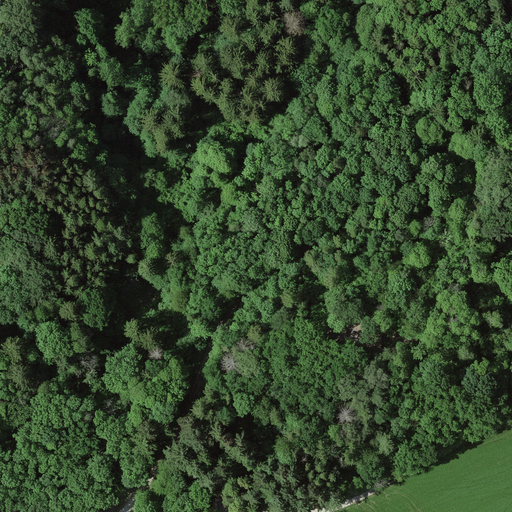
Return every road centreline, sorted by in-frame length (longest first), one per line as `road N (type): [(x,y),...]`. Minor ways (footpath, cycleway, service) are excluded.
road 1 (track): [(123,511),(173,440),(211,342),(244,294),(392,191),(511,82)]
road 2 (track): [(190,224),(416,100),(511,26)]
road 3 (track): [(365,348),(411,339),(429,345),(450,360),(463,389),(372,449),(354,467),(341,505)]
road 4 (track): [(0,400),(54,391),(104,366),(190,224)]
road 5 (track): [(190,224),(293,74),(331,0)]
road 6 (track): [(294,511),(341,505),(511,407)]
